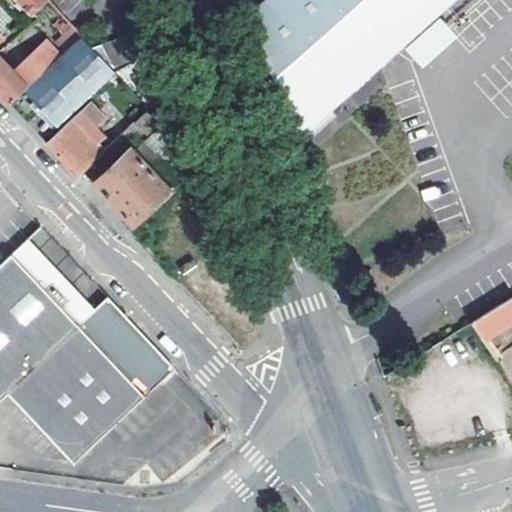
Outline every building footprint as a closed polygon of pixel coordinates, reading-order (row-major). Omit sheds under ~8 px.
[(17,0),(31,14),(46,0),(17,0)] [(511,0),(267,0),(250,15),(297,140),(308,131),(402,49),(456,0),(511,0)] [(456,0),(402,49),(422,70),(500,0),(456,0)] [(127,17),(133,34),(150,30),(143,11),(127,17)] [(80,35),(72,26),(61,37),(70,46),(80,35)] [(70,46),(62,53),(33,80),(10,102),(28,122),(42,109),(58,126),(115,73),(109,66),(92,48),(80,35),(70,46)] [(70,46),(61,37),(53,44),(62,53),(70,46)] [(0,91),(10,102),(33,80),(19,65),(12,72),(3,62),(11,55),(4,47),(0,50),(0,91)] [(83,171),(106,150),(91,133),(112,113),(108,109),(103,114),(91,102),(47,143),(58,155),(77,176),(83,171)] [(106,150),(83,171),(89,177),(135,135),(129,128),(106,150)] [(297,140),(299,147),(311,142),(308,131),(297,140)] [(134,225),(181,183),(174,176),(164,186),(129,146),(93,180),(114,203),(134,225)] [(219,232),(200,242),(207,254),(225,245),(219,232)] [(12,256),(78,326),(95,310),(29,239),(12,256)] [(95,310),(78,326),(12,256),(0,266),(0,399),(8,393),(74,462),(175,367),(110,296),(95,310)] [(511,297),(471,323),(484,343),(511,325),(511,297)]
